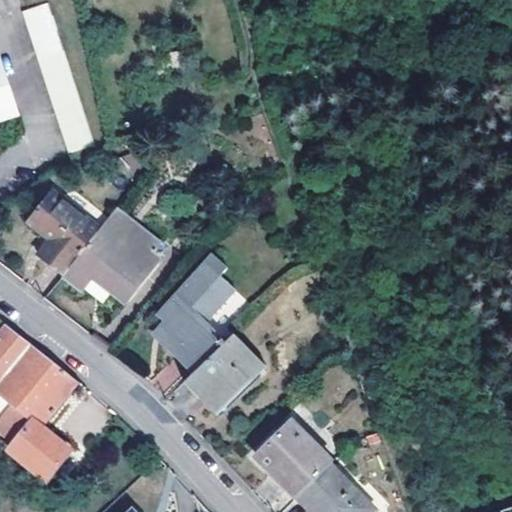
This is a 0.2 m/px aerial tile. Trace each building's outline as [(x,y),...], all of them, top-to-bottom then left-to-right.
[(48,3),(23,12),(71,154),(96,145),(48,3)] [(0,63),(0,118),(17,113),(0,63)] [(61,274),(95,232),(46,193),(25,219),(48,237),(35,254),(61,274)] [(95,232),(61,274),(78,287),(90,272),(126,300),(167,248),(115,207),(95,232)] [(193,373),(231,335),(263,304),(234,274),(244,264),(227,247),(159,313),(172,326),(159,338),(193,373)] [(0,393),(37,423),(12,452),(48,481),(73,451),(42,426),(79,381),(78,380),(44,353),(6,324),(0,331),(0,393)] [(231,335),(193,373),(182,384),(209,410),(239,380),(244,384),(262,365),(231,335)] [(0,442),(12,452),(37,423),(0,393),(0,442)] [(297,496),(329,464),(333,461),(291,420),(256,455),(297,496)] [(329,464),(297,496),(312,511),(370,511),(374,508),(329,464)]
